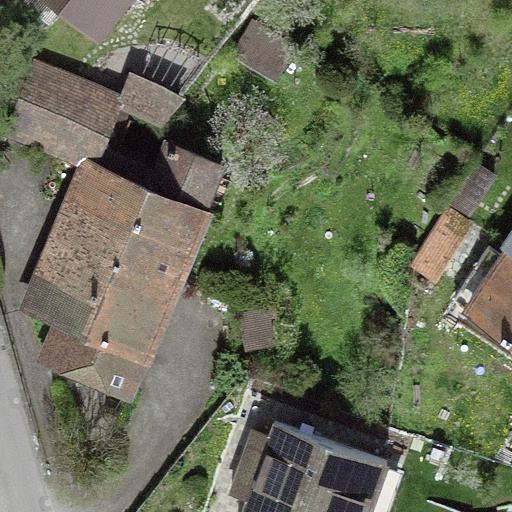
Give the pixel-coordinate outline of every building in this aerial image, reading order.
[(134,0),(55,0),(92,30),(116,1),(126,10),(134,0)] [(276,73),(291,48),(251,24),(236,48),(276,73)] [(89,161),(90,159),(93,161),(119,96),(35,64),(9,129),(89,161)] [(130,176),(93,161),(90,159),(89,161),(30,306),(61,319),(47,354),(126,388),(220,161),(167,139),(155,169),(136,161),(130,176)] [(447,202),(410,259),(432,275),(468,217),(447,202)] [(511,337),(511,246),(511,247),(470,309),(511,337)] [(364,511),(383,459),(274,421),(269,434),(252,428),(231,489),(248,494),(242,511),(364,511)]
